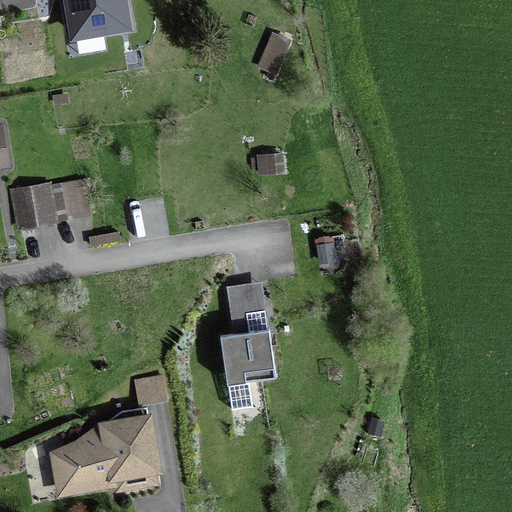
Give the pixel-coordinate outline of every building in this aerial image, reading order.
[(273,34),(260,65),(276,72),(289,41),(273,34)] [(66,99),(52,100),(52,109),(67,109),(66,99)] [(258,157),(259,172),(283,171),(281,155),(258,157)] [(14,191),(20,225),(72,216),(66,182),(14,191)] [(114,233),(87,238),(88,248),(116,243),(114,233)] [(330,242),(315,244),(318,263),(332,262),(330,242)] [(265,310),(235,313),(238,332),(220,335),(232,409),(253,406),(249,381),(276,377),(269,328),(267,328),(265,310)] [(160,378),(133,383),(137,405),(164,400),(160,378)] [(69,470),(72,489),(159,474),(147,406),(121,411),(54,453),(58,472),(69,470)] [(381,424),(369,421),(364,436),(376,439),(381,424)]
